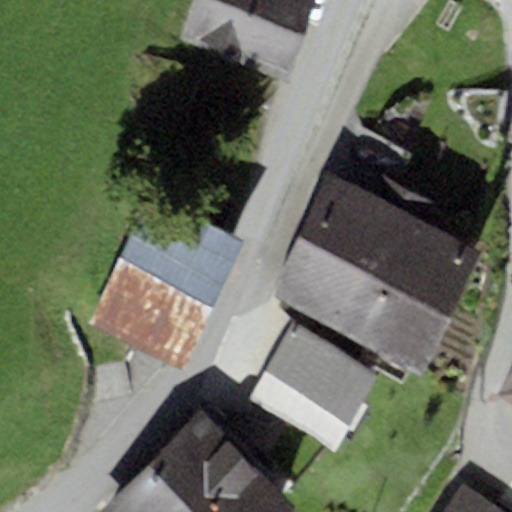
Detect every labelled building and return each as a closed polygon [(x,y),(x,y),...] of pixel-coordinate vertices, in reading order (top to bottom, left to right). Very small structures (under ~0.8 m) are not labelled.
[(316,0),(191,0),(177,37),(285,79),(316,0)] [(333,173),(297,238),(452,323),(488,257),(333,173)] [(184,371),(244,242),(146,197),(87,326),(184,371)] [(420,380),(452,323),(297,238),(265,295),(420,380)] [(383,379),(291,324),(245,400),(337,455),(383,379)] [(511,414),(511,380),(498,407),(511,414)] [(295,511),(296,511),(201,416),(103,511),(295,511)] [(498,511),(463,487),(445,511),(498,511)]
